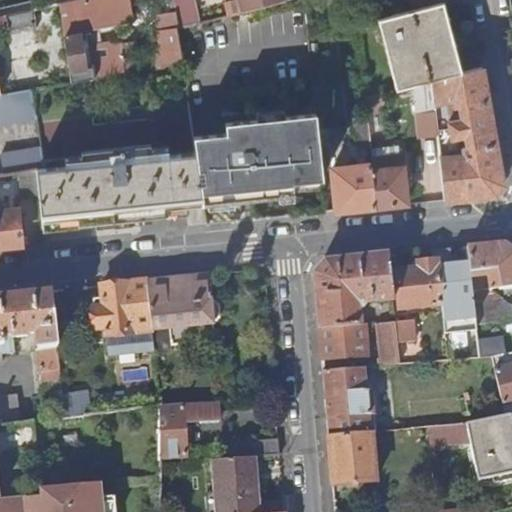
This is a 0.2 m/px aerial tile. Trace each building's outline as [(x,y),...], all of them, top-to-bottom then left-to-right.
[(130,24),(127,0),(80,0),(59,5),(63,32),(89,28),(90,30),(130,24)] [(186,4),(185,0),(172,0),(175,16),(189,13),(187,4),(186,4)] [(234,1),(189,13),(175,16),(177,30),(284,2),(283,0),(239,0),(240,2),(235,3),(234,1)] [(431,82),(459,74),(456,61),(458,60),(444,4),(377,21),(396,91),(413,86),(431,82)] [(63,32),(59,5),(34,10),(40,55),(0,62),(0,93),(0,96),(31,91),(70,84),(64,39),(63,32)] [(6,16),(0,17),(0,30),(9,29),(6,16)] [(181,59),(177,30),(158,34),(160,55),(154,56),(156,69),(171,67),(181,59)] [(64,39),(70,84),(130,74),(128,62),(133,61),(130,45),(86,52),(88,69),(85,69),(80,37),(64,39)] [(485,197),(500,178),(481,68),(459,74),(431,82),(433,103),(454,101),(455,108),(459,108),(461,121),(448,123),(450,139),(464,137),(465,147),(461,148),(462,155),(439,157),(443,201),(485,197)] [(434,112),(433,103),(431,82),(413,86),(416,114),(434,112)] [(0,95),(0,119),(35,115),(31,91),(0,96),(0,95)] [(37,196),(42,234),(112,227),(112,223),(132,221),(132,225),(165,222),(165,217),(167,217),(167,208),(203,205),(202,203),(193,137),(188,103),(35,118),(40,151),(43,167),(33,169),(37,196)] [(257,119),(283,117),(283,110),(256,113),(257,119)] [(318,180),(322,180),(315,114),(283,117),(257,119),(224,122),(225,133),(229,161),(235,160),(237,191),(246,191),(247,199),(293,194),(293,189),(293,183),(318,180)] [(231,200),(247,199),(246,191),(237,191),(235,160),(229,161),(225,133),(193,137),(202,203),(206,203),(231,200)] [(0,174),(15,172),(33,169),(43,167),(40,151),(0,157),(0,174)] [(371,180),(374,208),(406,205),(402,169),(400,169),(399,158),(370,161),(370,166),(371,180)] [(331,170),(335,212),(351,211),(374,208),(371,180),(370,166),(331,170)] [(19,198),(37,196),(33,169),(15,172),(19,198)] [(501,185),(500,178),(485,197),(492,196),(501,185)] [(318,186),(318,180),(293,183),(293,189),(318,186)] [(232,207),(231,200),(206,203),(207,210),(232,207)] [(0,247),(20,245),(15,208),(0,210),(0,247)] [(465,249),(467,264),(471,301),(484,300),(482,278),(488,278),(490,291),(511,288),(511,251),(502,245),(465,249)] [(449,251),(430,253),(431,263),(416,265),(417,269),(394,272),(398,311),(415,309),(422,308),(441,306),(444,335),(451,334),(452,338),(457,338),(457,333),(469,332),(471,360),(479,359),(471,301),(467,264),(450,266),(449,251)] [(391,302),(385,257),(325,264),(314,275),(318,330),(363,326),(362,322),(357,322),(357,309),(361,309),(366,304),(391,302)] [(209,301),(206,276),(145,282),(151,331),(168,329),(170,346),(207,343),(205,325),(211,324),(211,323),(215,323),(219,317),(218,306),(212,301),(209,301)] [(145,282),(99,287),(101,300),(92,301),(93,310),(91,310),(92,331),(104,330),(105,336),(151,331),(145,282)] [(42,382),(59,380),(50,293),(0,297),(0,355),(12,354),(11,338),(26,337),(26,334),(34,334),(40,383),(42,382)] [(376,323),(381,368),(398,366),(396,340),(416,339),(414,320),(376,323)] [(363,326),(318,330),(320,359),(365,356),(363,326)] [(480,357),(504,353),(502,337),(477,342),(480,357)] [(404,361),(421,360),(419,340),(402,342),(404,361)] [(511,354),(491,358),(501,405),(511,401),(511,354)] [(364,369),(322,373),(327,438),(370,434),(375,434),(371,389),(366,389),(364,369)] [(67,372),(69,393),(84,392),(82,371),(67,372)] [(42,382),(45,420),(63,418),(59,380),(42,382)] [(72,416),(87,415),(84,392),(69,393),(72,416)] [(0,426),(21,424),(17,398),(0,400),(0,426)] [(428,429),(461,426),(458,399),(408,404),(410,431),(428,429)] [(215,402),(182,404),(184,423),(216,421),(215,402)] [(184,423),(182,404),(159,406),(159,458),(185,456),(184,423)] [(511,473),(511,431),(508,415),(503,416),(465,426),(478,482),(511,473)] [(0,496),(1,497),(0,490),(0,489),(0,454),(18,452),(19,463),(34,461),(30,422),(21,424),(0,426),(0,496)] [(370,434),(327,438),(331,482),(350,481),(351,488),(374,486),(370,434)] [(254,458),(278,456),(277,440),(236,443),(237,459),(254,458)] [(256,511),(254,458),(237,459),(214,461),(216,511),(256,511)] [(102,511),(101,494),(100,479),(37,487),(38,494),(1,497),(0,496),(0,511),(102,511)] [(114,511),(113,493),(101,494),(102,511),(114,511)]
